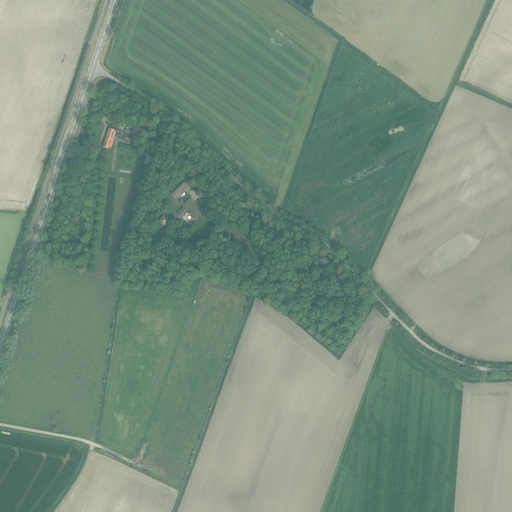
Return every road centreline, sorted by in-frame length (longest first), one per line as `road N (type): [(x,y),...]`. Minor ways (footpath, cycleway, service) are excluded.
road 1 (unclassified): [(511,370),(472,367),(420,341),(332,251),(267,207),(164,114),(91,68)]
road 2 (secondary): [(0,348),(91,68)]
